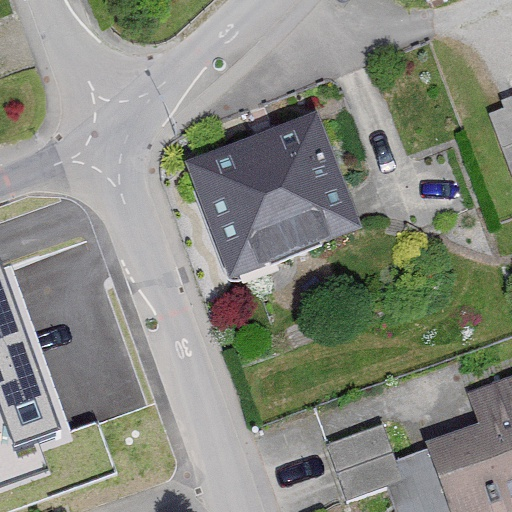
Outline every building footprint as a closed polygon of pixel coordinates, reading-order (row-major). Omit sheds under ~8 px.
[(511,110),(499,115),(502,123),(486,129),(511,198),(511,110)] [(348,246),(303,134),(179,184),(224,295),(348,246)] [(0,375),(51,355),(8,248),(0,251),(0,375)] [(511,511),(511,388),(462,406),(474,438),(422,457),(442,511),(511,511)] [(394,491),(378,442),(325,458),(341,508),(394,491)]
